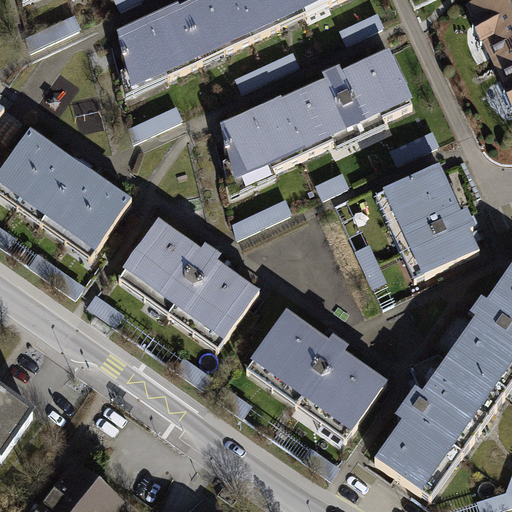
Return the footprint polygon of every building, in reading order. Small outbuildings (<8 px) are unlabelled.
[(143,0),(115,0),(112,2),(118,15),(145,3),(143,0)] [(128,98),(249,42),(229,0),(200,0),(177,11),(175,8),(115,36),(128,98)] [(229,0),(249,42),(339,0),(229,0)] [(511,0),(486,0),(464,10),(511,112),(511,0)] [(377,17),(341,35),(347,47),(384,30),(377,17)] [(75,20),(26,41),(30,54),(81,33),(75,20)] [(321,85),(296,96),(320,149),(410,108),(386,55),(340,76),(337,69),(318,78),(321,85)] [(293,57),(237,84),(243,97),(299,71),(293,57)] [(231,189),(320,149),(296,96),(279,104),(277,101),(219,127),(231,189)] [(177,111),(128,133),(132,146),(183,125),(177,111)] [(0,136),(11,120),(0,112),(0,136)] [(0,182),(0,195),(98,265),(137,210),(33,136),(0,182)] [(431,138),(394,155),(400,168),(437,151),(431,138)] [(461,221),(440,174),(376,202),(415,291),(479,262),(469,240),(476,237),(468,218),(461,221)] [(344,178),(317,190),(323,204),(350,192),(344,178)] [(285,204),(234,228),(237,244),(291,218),(285,204)] [(119,281),(218,353),(221,347),(226,350),(263,300),(219,268),(223,263),(206,250),(202,256),(160,225),(119,281)] [(476,338),(448,376),(502,415),(511,401),(511,287),(487,322),(482,318),(470,333),(476,338)] [(247,373),(346,445),(350,440),(354,443),(391,392),(347,360),(351,355),(334,343),(330,348),(288,318),(247,373)] [(95,320),(91,326),(107,338),(112,331),(95,320)] [(432,511),(502,415),(448,376),(422,413),(416,408),(396,435),(402,440),(374,479),(420,511),(424,511),(426,510),(429,511),(432,511)] [(0,398),(0,465),(2,467),(34,422),(0,398)] [(134,412),(118,401),(115,406),(130,417),(134,412)] [(122,511),(74,471),(38,511),(122,511)] [(511,477),(509,478),(511,487),(511,495),(482,503),(484,511),(505,511),(511,510),(511,477)]
